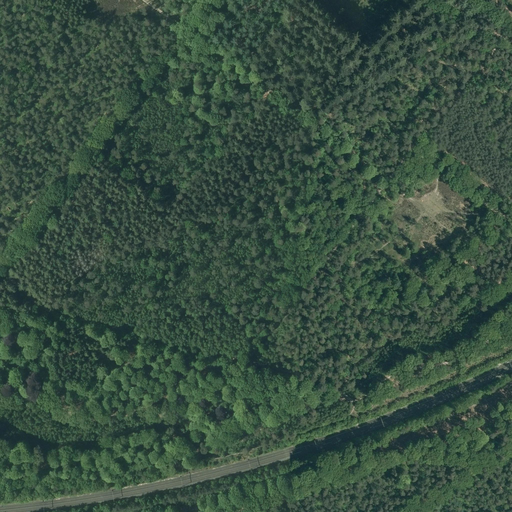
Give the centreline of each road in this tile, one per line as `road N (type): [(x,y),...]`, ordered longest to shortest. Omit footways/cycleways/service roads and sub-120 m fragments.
road 1 (track): [(40,308),(111,253),(203,216),(262,148),(411,57),(511,28)]
road 2 (track): [(123,511),(320,466),(511,385)]
road 3 (track): [(340,390),(40,308),(0,270)]
road 4 (track): [(0,268),(207,0)]
road 5 (track): [(491,458),(384,449),(185,511)]
road 6 (track): [(387,181),(143,0)]
road 7 (track): [(387,181),(511,18)]
road 8 (track): [(189,221),(290,304),(246,360)]
road 9 (track): [(511,326),(461,358),(400,371),(355,404)]
road 10 (track): [(290,304),(387,181)]
road 11 (track): [(511,443),(407,511)]
